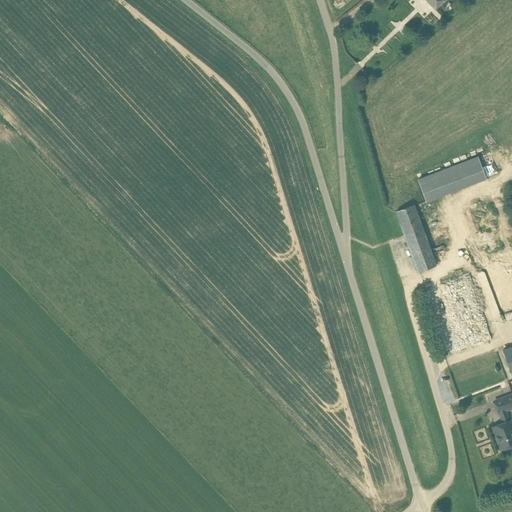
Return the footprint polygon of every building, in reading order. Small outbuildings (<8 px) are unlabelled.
[(426,0),(435,9),(444,0),(426,0)] [(479,156),(417,179),(426,202),(487,178),(479,156)] [(463,209),(495,316),(511,310),(511,249),(497,199),(463,209)] [(399,210),(395,211),(397,216),(405,235),(418,272),(419,271),(427,268),(436,265),(436,264),(444,261),(440,251),(432,254),(422,227),(414,205),(405,208),(399,210)] [(470,273),(423,287),(442,353),(489,340),(470,273)] [(505,411),(511,408),(511,394),(494,401),(499,413),(500,413),(503,423),(492,427),(501,450),(511,446),(511,425),(510,420),(509,421),(505,411)]
